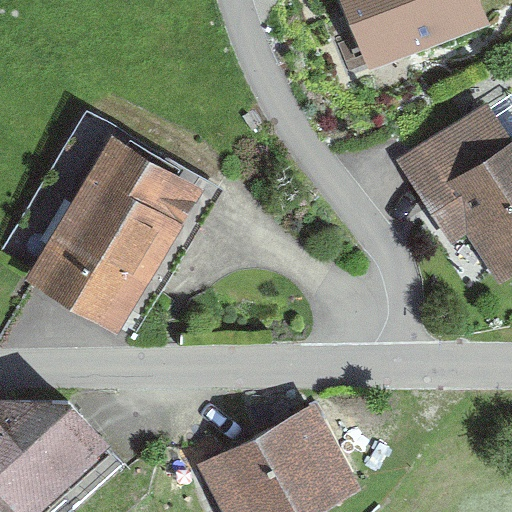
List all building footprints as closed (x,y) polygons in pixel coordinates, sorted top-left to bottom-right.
[(340,0),(368,65),(492,13),(486,0),(340,0)] [(451,238),(474,225),(501,269),(511,262),(511,116),(496,90),(398,148),(451,238)] [(209,180),(116,122),(23,269),(117,327),(209,180)] [(0,399),(0,490),(19,511),(35,511),(73,475),(64,465),(101,430),(71,392),(7,394),(0,399)] [(317,394),(197,455),(225,511),(297,511),(361,480),(317,394)] [(19,511),(0,490),(0,511),(19,511)]
